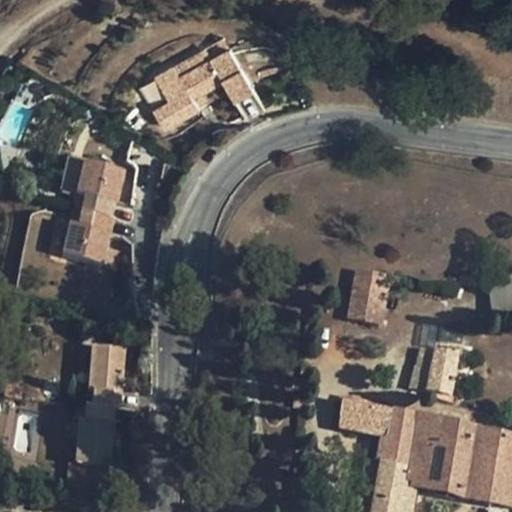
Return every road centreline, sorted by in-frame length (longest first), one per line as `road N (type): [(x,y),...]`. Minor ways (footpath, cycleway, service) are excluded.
road 1 (unclassified): [(511,138),(356,123),(306,128),(261,144),(226,169),(185,249),(163,511)]
road 2 (track): [(511,43),(341,0)]
